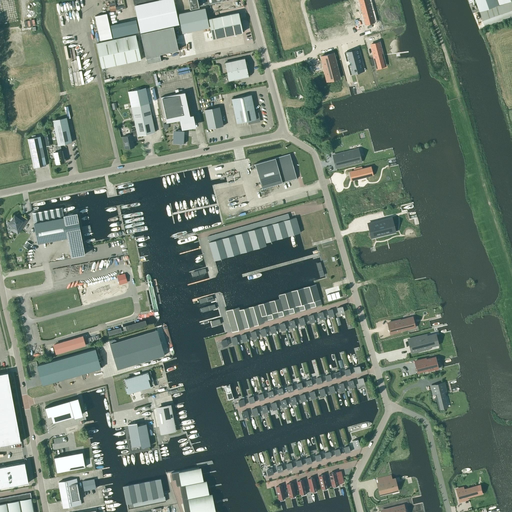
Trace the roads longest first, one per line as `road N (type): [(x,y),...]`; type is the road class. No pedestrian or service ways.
road 1 (residential): [(388,408),(317,161),(281,132)]
road 2 (unclassified): [(281,132),(0,193)]
road 3 (unclassified): [(26,405),(107,380),(115,409),(153,399)]
road 4 (unclassified): [(281,132),(249,0)]
road 5 (unclassified): [(0,275),(26,405)]
road 6 (residential): [(388,408),(427,424),(449,511)]
